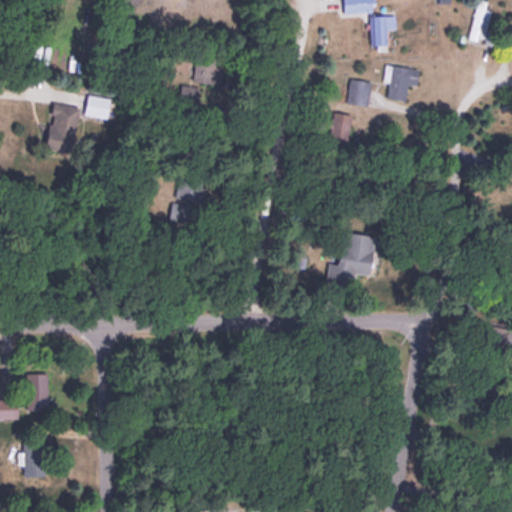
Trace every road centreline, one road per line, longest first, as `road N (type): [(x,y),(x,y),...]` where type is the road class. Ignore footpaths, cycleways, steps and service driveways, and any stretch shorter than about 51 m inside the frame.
road 1 (residential): [(0,321),(420,320)]
road 2 (residential): [(248,321),(306,9)]
road 3 (residential): [(391,511),(420,320),(438,292),(453,230)]
road 4 (residential): [(109,511),(98,321)]
road 5 (residential): [(453,230),(459,120),(474,88),(511,79)]
